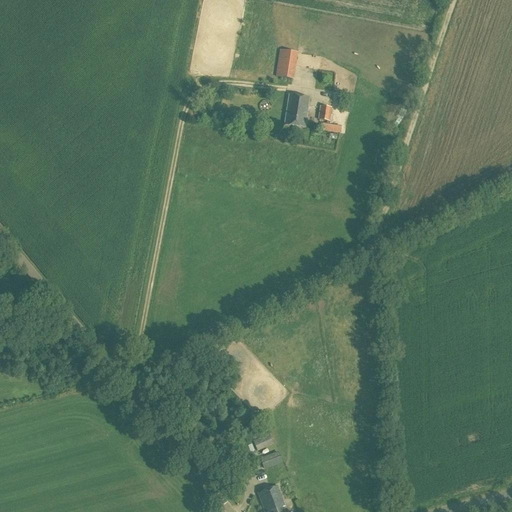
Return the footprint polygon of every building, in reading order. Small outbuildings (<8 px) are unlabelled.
[(204,48),(203,73),(228,74),(229,50),(235,51),(236,41),(233,41),(233,32),(213,31),(213,39),(208,38),(207,48),(204,48)] [(295,56),(279,54),(278,67),(294,69),(295,56)] [(304,128),(309,98),(289,95),(285,125),(304,128)] [(330,122),(332,108),(320,107),(318,120),(330,122)] [(324,132),(343,132),(343,123),(324,124),(324,132)] [(18,368),(12,366),(9,374),(15,376),(18,368)] [(257,452),(274,445),(269,435),(253,442),(257,452)] [(264,470),(282,464),(278,453),(260,459),(264,470)] [(283,511),(282,507),(285,506),(278,487),(258,494),(264,511),(283,511)]
